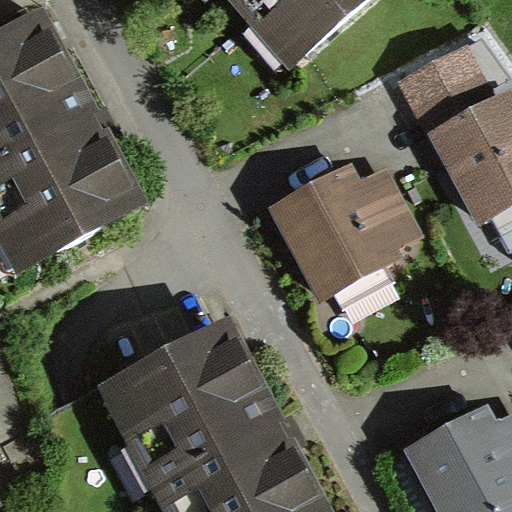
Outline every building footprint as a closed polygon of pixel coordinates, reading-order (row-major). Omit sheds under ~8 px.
[(376,0),(226,0),(292,74),(376,0)] [(149,206),(44,5),(0,28),(0,244),(16,274),(149,206)] [(402,83),(429,133),(496,97),(471,47),(402,83)] [(511,88),(496,97),(429,133),(478,226),(498,215),(511,241),(511,88)] [(361,180),(352,163),(270,206),(321,303),(334,296),(343,312),(400,282),(391,267),(409,257),(405,250),(428,238),(390,165),(361,180)] [(337,511),(232,317),(216,325),(99,388),(165,511),(337,511)] [(511,511),(511,416),(498,424),(490,408),(406,451),(438,511),(511,511)]
